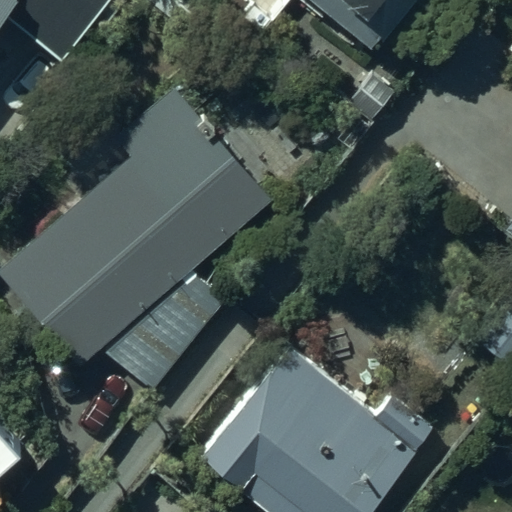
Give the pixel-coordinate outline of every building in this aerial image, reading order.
[(0,0),(0,22),(62,71),(113,7),(104,0),(0,0)] [(206,0),(149,0),(186,27),(206,0)] [(418,0),(298,0),(372,58),(418,0)] [(511,41),(492,67),(511,82),(511,41)] [(127,165),(0,270),(0,281),(75,371),(265,214),(168,98),(110,145),(127,165)] [(511,184),(503,196),(511,203),(511,184)] [(511,274),(466,328),(511,366),(511,274)] [(370,424),(285,355),(199,460),(262,511),(362,511),(426,434),(387,403),(370,424)] [(0,469),(19,456),(0,434),(0,469)]
